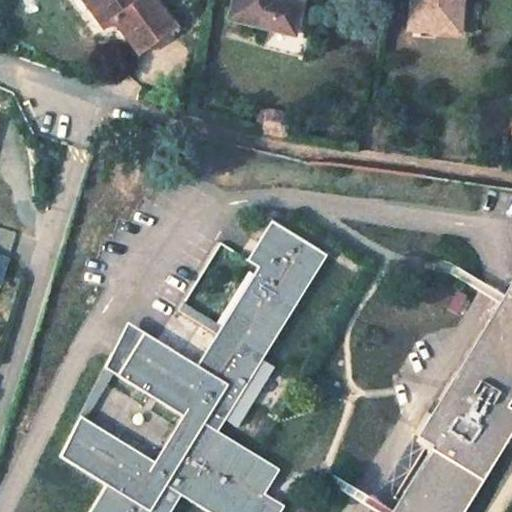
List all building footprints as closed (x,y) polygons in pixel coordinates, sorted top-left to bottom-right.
[(94,0),(96,3),(89,7),(102,26),(113,18),(136,52),(172,26),(154,0),(94,0)] [(227,0),(224,15),(289,32),(294,10),(274,6),(275,0),(227,0)] [(409,0),(406,26),(457,32),(461,0),(409,0)] [(124,315),(101,361),(166,402),(166,403),(179,411),(167,430),(152,454),(77,409),(55,451),(102,480),(81,511),(165,511),(178,491),(211,511),(272,511),(280,499),(261,487),(276,463),(215,425),(325,248),(279,220),(268,213),(243,253),(255,260),(194,358),(124,315)] [(384,511),(451,511),(511,417),(511,396),(506,392),(511,382),(511,278),(419,422),(436,433),(384,511)]
